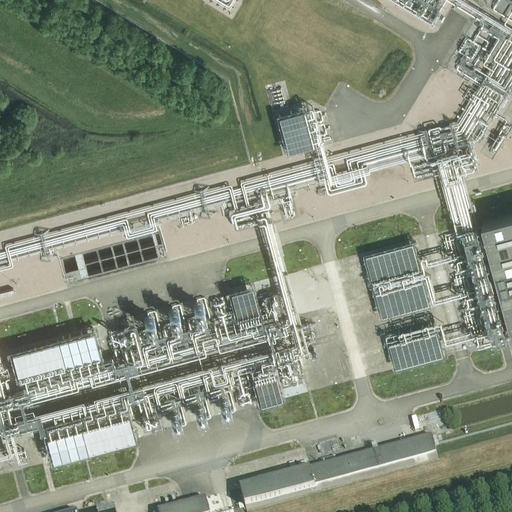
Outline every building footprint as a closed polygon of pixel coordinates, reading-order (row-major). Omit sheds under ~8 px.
[(303,108),(278,115),(287,150),(312,143),(303,108)] [(511,212),(482,220),(496,272),(511,267),(511,212)] [(419,267),(412,241),(366,254),(373,280),(419,267)] [(511,267),(496,272),(499,286),(507,312),(511,330),(511,267)] [(429,302),(422,278),(377,291),(383,315),(429,302)] [(258,310),(251,285),(230,291),(236,316),(258,310)] [(0,296),(14,293),(12,288),(0,291),(0,296)] [(99,353),(92,329),(11,350),(17,375),(99,353)] [(389,342),(396,367),(442,354),(436,330),(389,342)] [(281,397),(274,372),(253,378),(259,403),(281,397)] [(52,459),(133,437),(127,413),(45,434),(52,459)] [(426,425),(425,421),(417,422),(417,418),(413,418),(415,427),(426,425)] [(438,460),(432,438),(241,488),(247,511),(438,460)] [(156,511),(207,511),(204,498),(156,511)]
